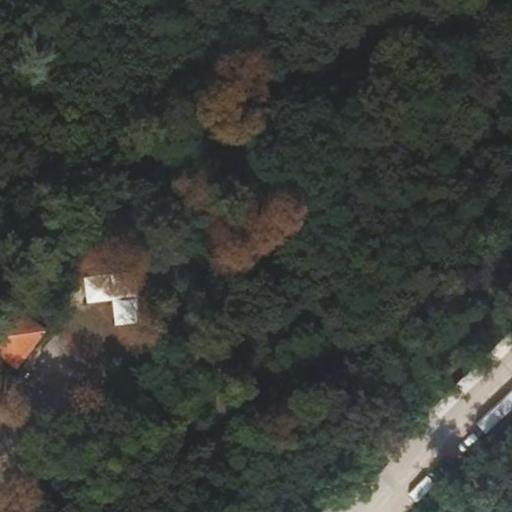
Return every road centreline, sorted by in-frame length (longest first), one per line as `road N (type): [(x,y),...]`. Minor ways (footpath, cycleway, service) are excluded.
road 1 (track): [(242,89),(220,251),(224,414),(187,511)]
road 2 (unclassified): [(367,511),(511,367)]
